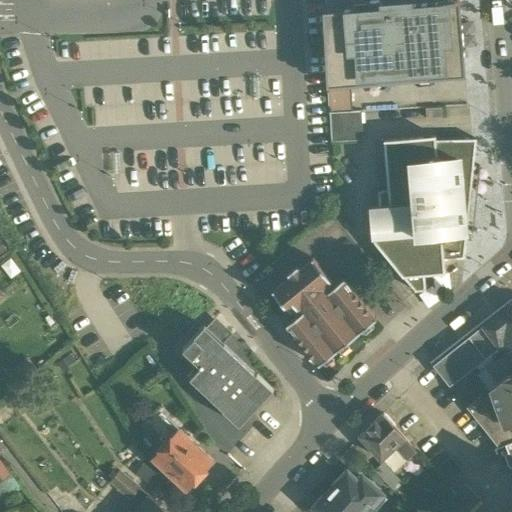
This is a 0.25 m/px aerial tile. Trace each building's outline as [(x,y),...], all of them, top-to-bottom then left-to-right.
[(355,10),(324,12),(329,87),(352,86),(466,77),(460,2),(382,8),(381,0),(354,2),(355,10)] [(352,86),(329,87),(330,111),(352,110),(352,86)] [(441,107),(426,108),(426,118),(442,117),(441,107)] [(352,110),(330,111),(332,141),(362,139),(360,109),(352,110)] [(436,135),(384,140),(388,189),(390,205),(416,203),(412,163),(437,161),(436,139),(436,135)] [(464,233),(442,234),(444,259),(464,257),(477,138),(436,139),(437,161),(458,159),(464,233)] [(437,161),(412,163),(416,203),(418,232),(419,235),(442,234),(464,233),(458,159),(437,161)] [(388,189),(378,189),(380,206),(390,205),(388,189)] [(380,206),(371,207),(373,236),(418,232),(416,203),(390,205),(380,206)] [(418,232),(373,236),(374,239),(375,241),(403,276),(425,274),(446,272),(444,259),(442,234),(419,235),(418,232)] [(300,268),(298,265),(288,273),(290,276),(273,290),(295,317),(287,324),(320,364),(376,319),(343,278),(335,285),(313,258),(300,268)] [(425,274),(403,276),(415,290),(426,289),(425,274)] [(511,303),(494,318),(503,344),(504,344),(511,341),(511,303)] [(494,318),(452,350),(469,371),(503,344),(494,318)] [(273,389),(205,326),(183,349),(202,367),(191,378),(241,425),(273,389)] [(452,350),(433,365),(450,386),(469,371),(452,350)] [(499,357),(469,383),(481,396),(508,373),(511,371),(511,366),(507,354),(499,357)] [(511,371),(508,373),(481,396),(467,407),(499,447),(506,445),(511,442),(511,371)] [(382,413),(361,436),(382,459),(396,446),(405,438),(382,413)] [(180,430),(154,458),(187,487),(212,459),(180,430)] [(417,451),(405,438),(396,446),(408,459),(417,451)] [(451,456),(435,471),(447,484),(463,469),(451,456)] [(0,476),(4,482),(12,475),(0,461),(0,476)] [(384,461),(375,470),(391,488),(401,479),(384,461)] [(141,485),(120,469),(111,481),(132,497),(141,485)] [(360,473),(356,478),(348,471),(327,494),(346,511),(361,511),(370,501),(378,508),(388,497),(360,473)] [(10,495),(20,486),(12,475),(4,482),(1,484),(10,495)] [(465,483),(438,511),(468,511),(481,500),(465,483)] [(171,511),(150,494),(135,511),(171,511)] [(346,511),(327,494),(316,507),(320,511),(346,511)]
